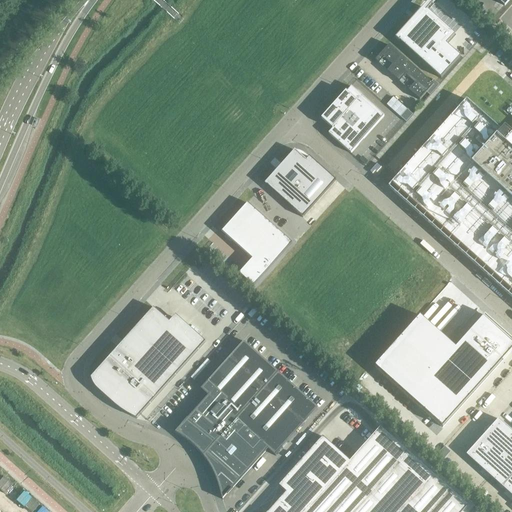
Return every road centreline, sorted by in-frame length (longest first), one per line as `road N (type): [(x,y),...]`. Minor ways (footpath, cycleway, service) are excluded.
road 1 (unclassified): [(294,120),(79,354),(73,378),(83,399),(182,459)]
road 2 (unclassified): [(511,316),(294,120)]
road 3 (tertiary): [(0,184),(91,0)]
road 4 (tertiary): [(154,492),(35,381),(0,362)]
road 5 (tertiary): [(88,0),(32,65),(0,136)]
road 6 (unclassified): [(398,0),(294,120)]
